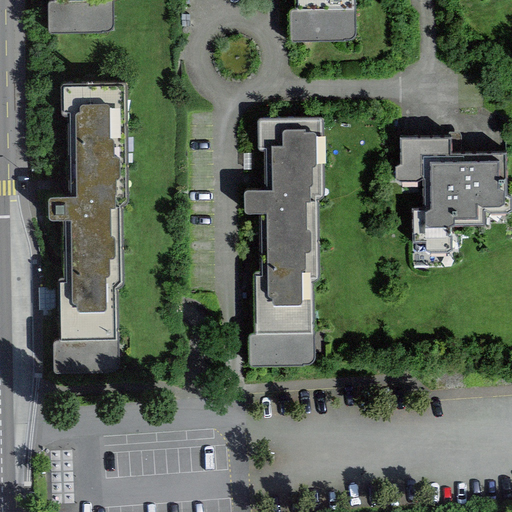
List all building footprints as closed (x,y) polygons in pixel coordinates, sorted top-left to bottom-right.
[(48,0),(49,32),(103,31),(103,9),(109,0),(48,0)] [(302,0),(303,8),(290,8),(290,41),(345,40),(345,18),(356,1),(356,0),(302,0)] [(117,121),(116,102),(128,85),(128,80),(61,82),(61,114),(74,114),(76,204),(70,204),(71,286),(65,286),(66,337),(53,338),(54,370),(108,369),(108,347),(119,331),(119,326),(108,326),(107,307),(119,290),(118,284),(113,284),(113,265),(124,248),(124,243),(113,243),(112,224),(124,207),(123,203),(118,203),(118,184),(129,166),(129,162),(117,162),(117,142),(128,126),(128,121),(117,121)] [(324,116),(258,117),(258,150),(271,150),(272,198),(266,198),(267,281),(261,281),(262,331),(249,332),(249,365),(304,364),(304,342),(315,325),(315,320),(304,321),(303,301),(314,284),(314,280),(309,280),(309,260),(320,243),(320,239),(308,239),(308,219),(319,203),(319,198),(314,198),(313,178),(325,161),(325,157),(313,157),(313,137),(324,120),(324,116)] [(447,135),(400,135),(401,170),(423,170),(423,207),(412,207),(413,242),(448,241),(447,225),(486,224),(485,202),(508,202),(507,150),(478,151),(478,164),(448,164),(447,135)] [(259,211),(258,188),(244,188),(245,212),(259,211)] [(63,218),(63,193),(48,194),(49,218),(63,218)] [(432,484),(381,483),(381,499),(432,500),(432,484)]
